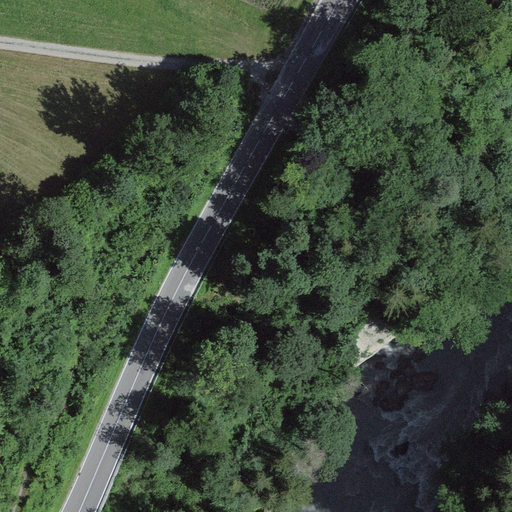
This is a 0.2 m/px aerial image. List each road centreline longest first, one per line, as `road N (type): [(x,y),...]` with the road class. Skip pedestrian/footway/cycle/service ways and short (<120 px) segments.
road 1 (secondary): [(78,511),(178,286),(338,0)]
road 2 (track): [(292,80),(255,67),(0,42)]
